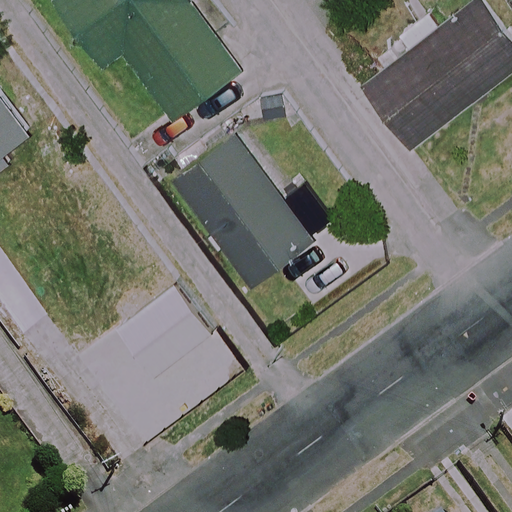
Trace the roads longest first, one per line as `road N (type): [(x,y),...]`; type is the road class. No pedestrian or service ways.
road 1 (tertiary): [(219,511),(427,358)]
road 2 (residential): [(427,358),(511,478)]
